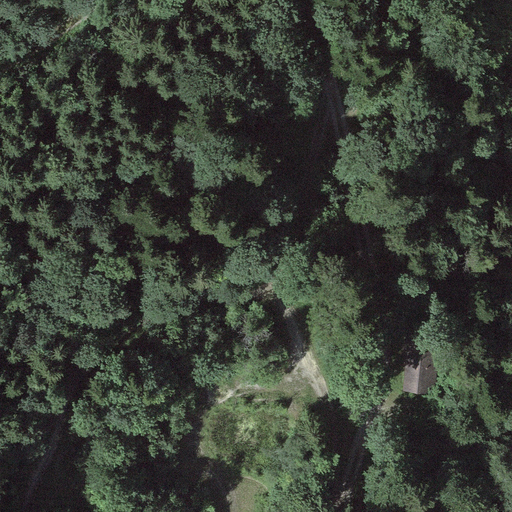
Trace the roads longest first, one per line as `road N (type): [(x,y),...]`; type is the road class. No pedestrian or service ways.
road 1 (track): [(337,490),(388,359),(378,248),(302,0)]
road 2 (track): [(251,281),(308,346),(340,414),(335,511)]
